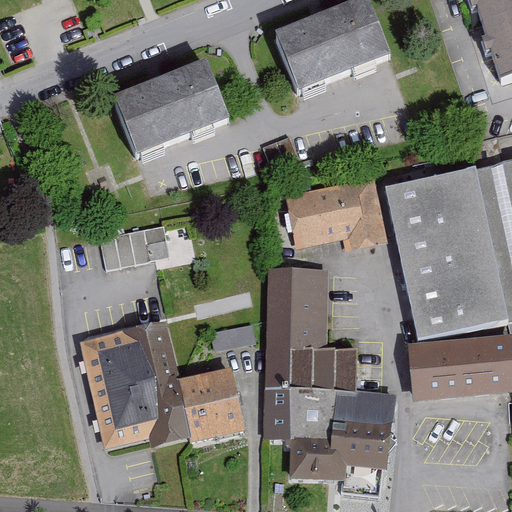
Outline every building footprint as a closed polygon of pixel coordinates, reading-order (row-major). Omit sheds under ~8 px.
[(511,0),(473,0),(501,87),(511,84),(511,0)] [(324,28),(277,46),(297,98),(388,62),(368,10),(324,28)] [(115,108),(139,165),(229,127),(206,71),(160,90),(115,108)] [(293,137),(265,144),(269,163),(297,156),(293,137)] [(511,327),(511,167),(384,197),(418,348),(511,327)] [(378,251),(365,187),(284,203),(294,255),(342,245),(345,257),(378,251)] [(98,244),(106,277),(168,263),(160,230),(98,244)] [(344,485),(343,495),(379,499),(393,416),(394,406),(356,401),(357,359),(327,358),(327,354),(329,278),(267,276),(263,446),(290,447),(290,483),(344,485)] [(177,390),(163,330),(79,350),(104,456),(150,446),(152,456),(189,447),(191,454),(246,441),(231,377),(177,390)] [(248,331),(211,338),(214,354),(251,348),(248,331)] [(511,342),(408,354),(414,413),(506,403),(511,402),(511,342)]
